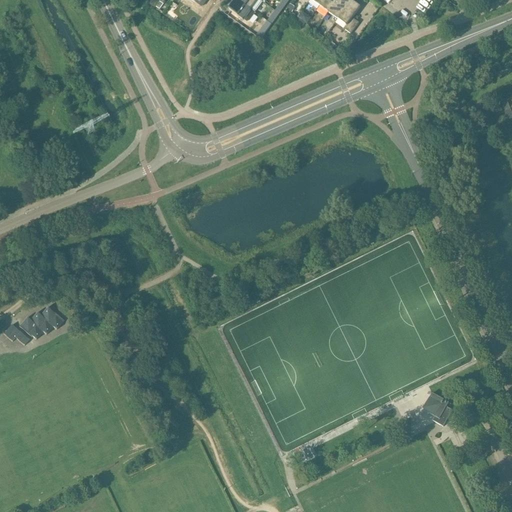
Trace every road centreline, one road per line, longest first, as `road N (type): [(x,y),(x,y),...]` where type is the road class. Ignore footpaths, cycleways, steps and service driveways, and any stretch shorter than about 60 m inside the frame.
road 1 (unclassified): [(511,383),(381,83)]
road 2 (residential): [(174,149),(207,159),(381,83)]
road 3 (residential): [(376,70),(215,140),(186,138)]
road 4 (residential): [(0,231),(147,171),(174,149)]
